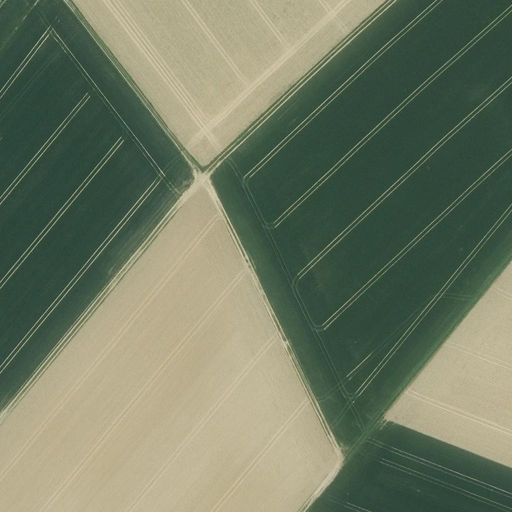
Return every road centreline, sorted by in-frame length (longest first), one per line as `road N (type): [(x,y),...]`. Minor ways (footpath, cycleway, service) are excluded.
road 1 (track): [(392,0),(202,179),(0,419)]
road 2 (track): [(65,0),(210,192),(345,457)]
road 3 (track): [(298,511),(511,267)]
